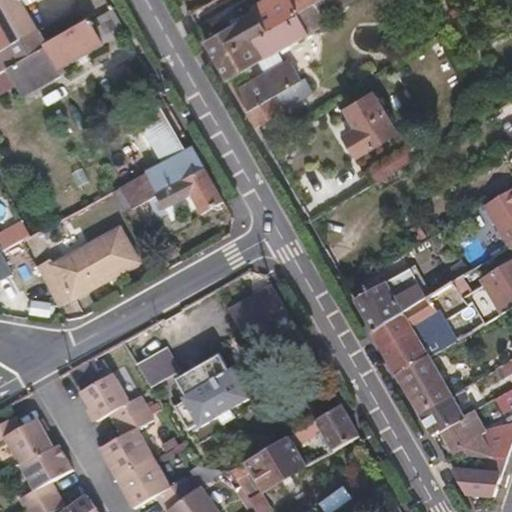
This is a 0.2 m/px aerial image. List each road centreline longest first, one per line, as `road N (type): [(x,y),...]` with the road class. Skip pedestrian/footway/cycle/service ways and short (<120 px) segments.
road 1 (primary): [(438,511),(279,233)]
road 2 (primary): [(279,233),(145,0)]
road 3 (residential): [(59,355),(279,233)]
road 4 (residential): [(38,367),(120,511)]
